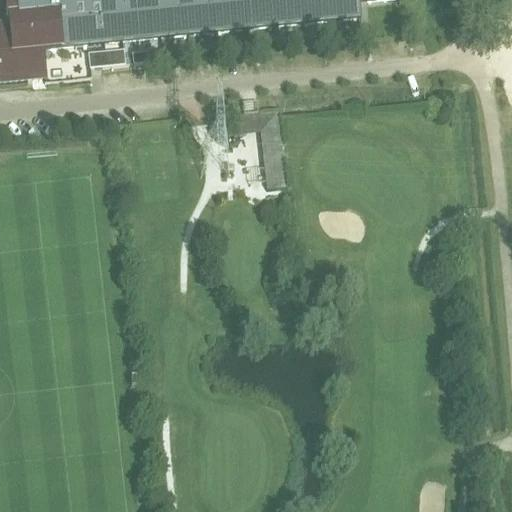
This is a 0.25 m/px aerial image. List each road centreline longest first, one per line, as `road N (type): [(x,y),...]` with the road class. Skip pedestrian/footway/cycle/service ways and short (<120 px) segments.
road 1 (residential): [(0,111),(470,58)]
road 2 (track): [(470,58),(481,71),(492,124),(511,326)]
